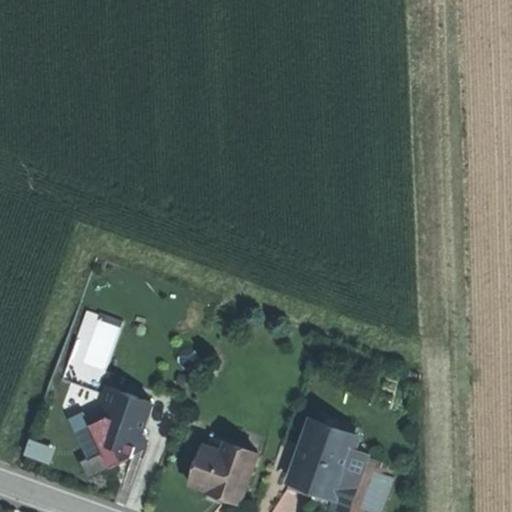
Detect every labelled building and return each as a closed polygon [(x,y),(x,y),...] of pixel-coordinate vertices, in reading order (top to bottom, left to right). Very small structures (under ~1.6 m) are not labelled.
[(99,350),(112,355),(124,323),(89,311),(82,331),(103,338),(99,350)] [(102,402),(70,418),(88,458),(104,451),(112,467),(133,457),(135,451),(138,443),(147,438),(143,429),(153,402),(108,386),(102,402)] [(337,497),(354,449),(358,437),(312,420),(290,480),(311,488),(335,496),(337,497)] [(220,496),(240,503),(258,453),(226,441),(223,451),(205,444),(190,484),(207,490),(207,491),(220,496)] [(347,511),(369,455),(354,449),(337,497),(335,496),(330,509),(337,511),(347,511)] [(89,478),(112,467),(104,451),(88,458),(82,461),(89,478)]
